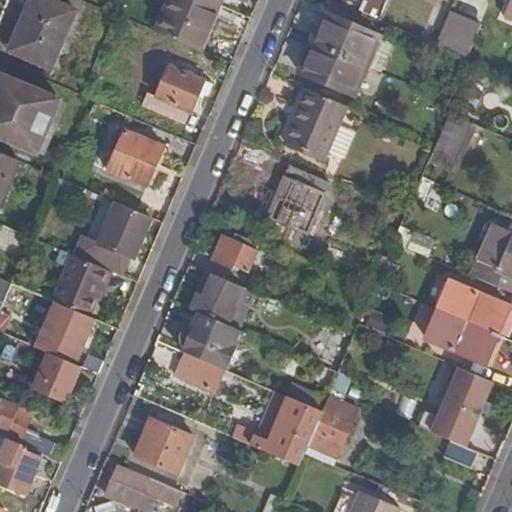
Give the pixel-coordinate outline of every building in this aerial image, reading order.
[(15,54),(19,56),(43,0),(33,0),(19,32),(24,34),(15,54)] [(47,0),(43,0),(19,56),(53,71),(76,13),(47,0)] [(171,0),(157,34),(199,53),(215,16),(212,14),(217,0),(171,0)] [(215,16),(221,0),(217,0),(212,14),(215,16)] [(485,0),(502,8),(506,0),(485,0)] [(483,25),(452,12),(437,47),(468,61),(483,25)] [(368,66),(380,39),(381,38),(325,13),(299,73),(354,98),(368,66)] [(393,46),(380,39),(368,66),(381,73),(393,46)] [(192,114),(199,97),(205,84),(170,68),(152,112),(186,125),(190,114),(192,114)] [(0,139),(36,156),(59,104),(0,76),(0,139)] [(205,84),(199,97),(204,99),(207,95),(208,96),(212,87),(205,84)] [(349,109),(309,91),(286,143),(326,161),(349,109)] [(451,114),(437,146),(424,178),(434,183),(442,166),(458,164),(475,124),(451,114)] [(109,172),(148,190),(165,148),(127,132),(109,172)] [(22,163),(0,154),(0,209),(1,211),(22,163)] [(331,184),(291,167),(279,196),(270,219),(309,235),(331,184)] [(434,183),(424,178),(413,203),(424,208),(434,183)] [(63,181),(59,179),(53,190),(88,206),(93,193),(63,181)] [(270,219),(279,196),(270,192),(260,215),(270,219)] [(114,274),(122,277),(130,259),(135,260),(153,219),(120,205),(102,245),(86,238),(77,258),(111,272),(114,274)] [(472,277),(511,294),(511,233),(494,226),(472,277)] [(402,228),(396,243),(407,249),(414,234),(402,228)] [(238,238),(236,243),(245,247),(247,241),(238,238)] [(245,247),(236,243),(225,239),(214,263),(235,272),(236,269),(248,274),(258,253),(245,247)] [(368,272),(362,285),(375,291),(378,285),(385,267),(389,260),(379,256),(371,273),(368,272)] [(57,304),(92,319),(100,298),(98,297),(103,286),(105,287),(111,272),(77,258),(74,257),(55,303),(57,304)] [(108,288),(114,274),(111,272),(105,287),(108,288)] [(214,275),(210,273),(200,296),(204,298),(214,275)] [(200,296),(193,312),(200,315),(240,332),(247,315),(234,310),(243,288),(214,275),(204,298),(200,296)] [(452,283),(439,312),(497,337),(509,309),(452,283)] [(14,286),(0,316),(0,333),(6,336),(25,290),(14,286)] [(257,293),(243,288),(234,310),(247,315),(257,293)] [(77,367),(97,321),(92,319),(57,304),(37,350),(39,350),(51,356),(77,367)] [(497,337),(439,312),(426,341),(484,367),(497,337)] [(240,332),(200,315),(193,332),(197,334),(188,355),(226,371),(227,371),(243,334),(240,332)] [(339,374),(356,336),(323,321),(306,360),(339,374)] [(37,350),(23,344),(20,352),(35,359),(39,350),(37,350)] [(188,355),(187,354),(177,377),(216,394),(226,371),(188,355)] [(68,404),(82,369),(77,367),(51,356),(36,390),(68,404)] [(489,375),(511,381),(511,378),(511,367),(493,362),(489,375)] [(465,447),(492,383),(455,367),(449,383),(453,384),(438,419),(426,413),(420,428),(453,442),(465,447)] [(288,397),(289,398),(323,413),(329,400),(293,384),(288,397)] [(323,413),(308,448),(337,460),(343,446),(352,426),(359,411),(341,403),(344,395),(333,390),(329,400),(323,413)] [(289,398),(267,453),(300,467),(305,454),(308,448),(323,413),(289,398)] [(0,437),(9,441),(21,446),(31,421),(29,420),(32,414),(2,402),(0,408),(0,437)] [(181,476),(196,439),(152,421),(136,457),(181,476)] [(352,426),(343,446),(349,448),(357,427),(352,426)] [(33,451),(63,465),(68,453),(38,439),(33,451)] [(0,461),(0,487),(2,489),(26,499),(31,489),(44,459),(27,452),(28,449),(21,446),(9,441),(3,455),(0,461)] [(473,470),(480,454),(465,447),(453,442),(445,458),(473,470)] [(308,448),(305,454),(334,467),(337,460),(308,448)] [(109,497),(121,503),(139,505),(143,495),(157,501),(159,498),(177,506),(183,492),(150,478),(150,481),(121,468),(109,497)] [(354,511),(400,511),(402,510),(363,493),(354,511)] [(143,495),(139,505),(154,508),(157,501),(143,495)] [(266,511),(280,511),(284,505),(285,502),(273,497),(266,511)]
